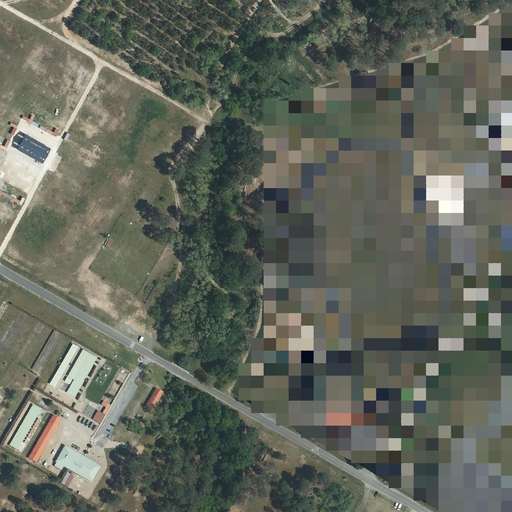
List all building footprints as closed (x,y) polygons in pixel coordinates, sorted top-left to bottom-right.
[(511,54),(511,39),(506,36),(500,48),(511,54)] [(511,188),(511,110),(506,107),(504,110),(498,107),(482,138),(510,152),(496,180),(511,188)] [(104,245),(108,247),(112,240),(108,238),(104,245)] [(71,343),(50,384),(55,387),(77,346),(71,343)] [(81,349),(64,381),(70,384),(65,392),(74,396),(95,356),(81,349)] [(154,387),(144,406),(152,411),(162,391),(154,387)] [(328,403),(331,417),(358,410),(355,396),(328,403)] [(104,407),(102,412),(97,410),(93,420),(100,423),(109,404),(102,400),(100,405),(104,407)] [(16,449),(38,407),(31,403),(9,446),(16,449)] [(58,416),(64,419),(67,412),(61,410),(58,416)] [(326,418),(332,442),(369,434),(364,410),(349,413),(326,418)] [(51,414),(27,458),(36,463),(60,418),(51,414)] [(61,470),(62,467),(91,482),(100,464),(63,445),(52,466),(61,470)] [(60,483),(67,487),(73,475),(65,472),(60,483)]
